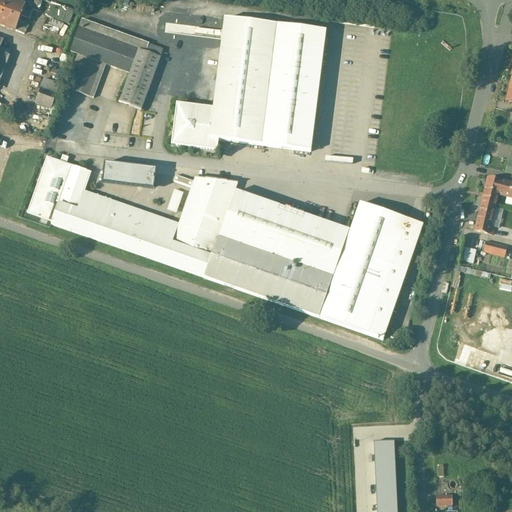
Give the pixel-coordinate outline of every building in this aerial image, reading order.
[(25,7),(2,0),(0,0),(0,25),(16,32),(21,17),(25,7)] [(74,13),(41,0),(27,0),(25,7),(33,11),(69,25),(74,13)] [(33,11),(25,7),(21,17),(29,20),(33,11)] [(276,26),(224,20),(213,110),(209,140),(218,141),(261,147),(276,26)] [(149,45),(81,21),(78,29),(79,29),(71,52),(85,57),(72,91),(93,99),(106,65),(130,74),(119,103),(140,111),(141,111),(140,111),(162,51),(148,46),(149,45)] [(326,33),(276,26),(261,147),(310,153),(326,33)] [(56,95),(40,89),(35,104),(51,110),(56,95)] [(213,110),(177,105),(172,146),(216,152),(218,141),(209,140),(213,110)] [(237,184),(195,179),(192,188),(179,225),(84,192),(90,174),(66,165),(68,159),(63,157),(60,163),(47,159),(28,214),(52,223),(51,225),(204,278),(203,279),(383,341),(422,226),(359,205),(350,232),(333,280),(218,240),(234,192),(237,184)] [(155,171),(104,165),(102,184),(153,191),(155,171)] [(487,179),(480,205),(481,205),(495,209),(495,208),(498,196),(499,195),(501,182),(487,179)] [(511,184),(501,182),(499,195),(498,196),(511,199),(511,184)] [(350,232),(234,192),(218,240),(333,280),(350,232)] [(495,209),(481,205),(474,231),(492,235),(495,225),(491,224),(495,209)] [(507,247),(486,242),(484,252),(505,257),(507,247)] [(458,488),(458,487),(458,485),(457,484),(456,483),(454,482),(452,483),(451,484),(450,485),(450,487),(450,488),(451,490),(453,491),(454,491),(456,491),(457,490),(458,488)] [(451,497),(436,497),(436,508),(452,507),(451,497)]
